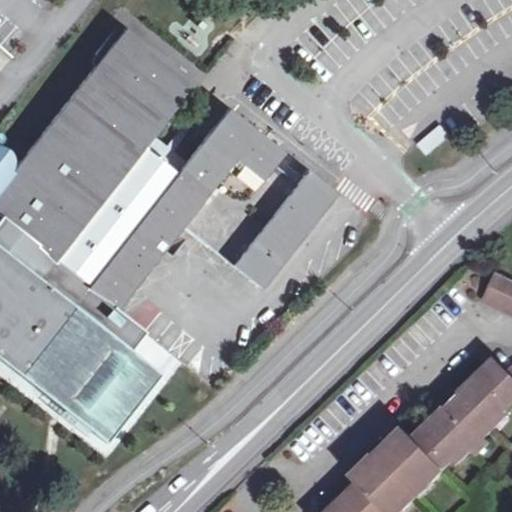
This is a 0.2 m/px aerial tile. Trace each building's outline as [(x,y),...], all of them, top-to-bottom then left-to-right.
[(0,306),(5,310),(33,275),(80,313),(43,360),(114,415),(152,366),(133,351),(147,332),(118,309),(184,226),(260,287),(263,290),(339,193),(335,191),(310,170),(304,178),(290,166),(295,159),(230,108),(178,173),(166,164),(167,160),(164,157),(162,156),(158,158),(146,148),(197,83),(128,27),(13,172),(10,170),(12,165),(12,159),(6,150),(0,147),(0,306)] [(428,157),(452,138),(442,126),(418,145),(428,157)] [(511,279),(498,273),(485,300),(511,313),(511,279)] [(5,310),(0,306),(0,356),(0,357),(105,441),(159,372),(152,366),(114,415),(43,360),(80,313),(33,275),(5,310)] [(446,412),(415,441),(444,470),(466,449),(470,453),(496,428),(492,423),(511,403),(511,368),(507,373),(497,362),(464,394),(458,388),(440,405),(446,412)] [(359,486),(331,511),(395,511),(401,507),(405,511),(421,495),(417,491),(431,478),(435,481),(445,471),(444,470),(415,441),(406,431),(385,451),(377,459),(369,450),(347,472),(359,486)] [(377,459),(385,451),(377,443),(369,450),(377,459)]
